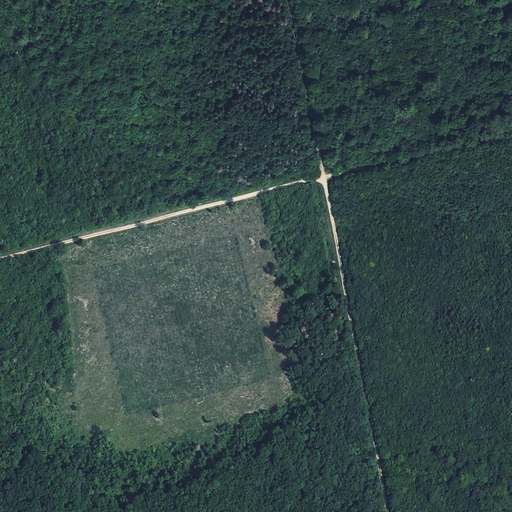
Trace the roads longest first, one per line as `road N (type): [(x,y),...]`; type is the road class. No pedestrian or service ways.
road 1 (track): [(388,511),(323,177)]
road 2 (track): [(323,177),(0,259)]
road 3 (track): [(511,135),(323,177)]
road 4 (track): [(323,177),(289,0)]
